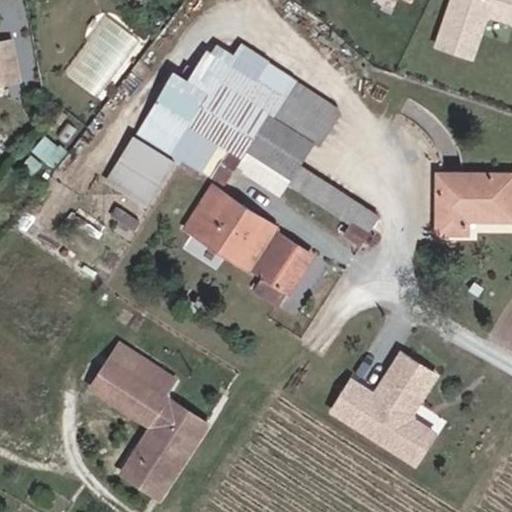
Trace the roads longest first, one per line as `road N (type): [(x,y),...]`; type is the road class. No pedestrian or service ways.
road 1 (unclassified): [(511,361),(395,285),(393,197),(362,122)]
road 2 (track): [(129,511),(66,469),(0,447)]
